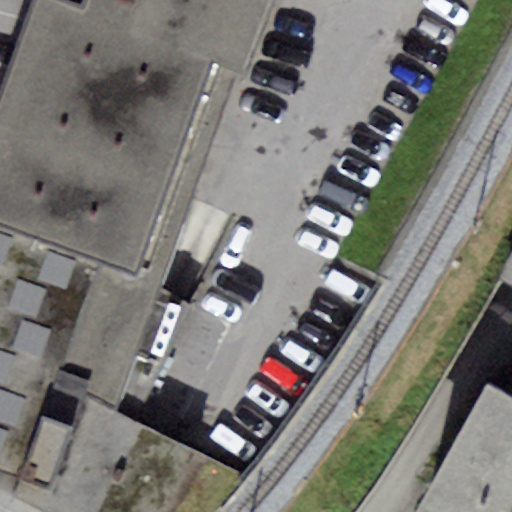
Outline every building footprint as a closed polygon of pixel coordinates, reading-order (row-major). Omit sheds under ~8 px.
[(0,224),(100,259),(135,271),(211,57),(238,67),(245,69),(271,0),(33,0),(0,95),(0,224)] [(40,420),(72,427),(85,402),(113,415),(238,67),(211,57),(135,271),(100,259),(40,420)] [(0,224),(0,478),(17,484),(40,420),(100,259),(0,224)] [(511,511),(511,250),(496,278),(511,287),(511,396),(489,383),(415,511),(511,511)] [(113,415),(85,402),(72,427),(40,420),(17,484),(8,496),(42,511),(213,511),(248,476),(113,415)]
